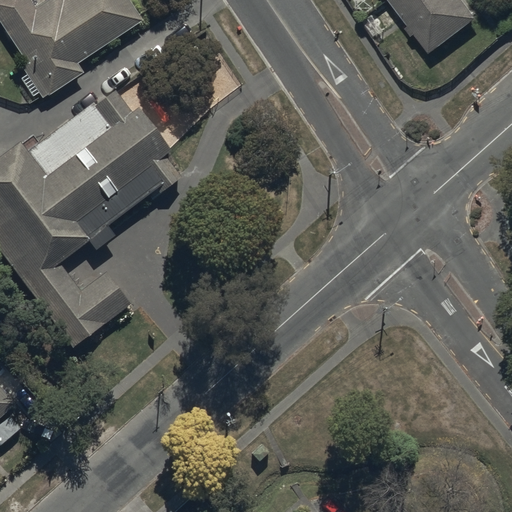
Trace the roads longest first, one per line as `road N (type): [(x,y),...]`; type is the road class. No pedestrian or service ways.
road 1 (tertiary): [(405,213),(75,511)]
road 2 (residential): [(261,0),(405,213)]
road 3 (residential): [(405,213),(511,365)]
road 4 (tertiary): [(511,120),(405,213)]
